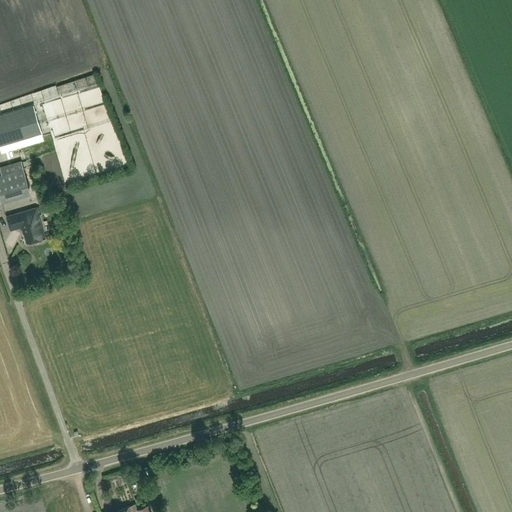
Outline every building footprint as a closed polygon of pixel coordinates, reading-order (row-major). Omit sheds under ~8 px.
[(47,116),(57,115),(55,101),(45,102),(47,116)] [(0,141),(40,129),(35,111),(0,121),(0,141)] [(4,174),(0,175),(0,196),(29,188),(21,162),(2,168),(4,174)] [(38,206),(17,213),(7,216),(11,229),(21,226),(21,228),(23,228),(27,242),(44,237),(38,214),(40,213),(38,206)] [(150,511),(149,507),(137,511),(135,503),(119,509),(119,511),(150,511)]
